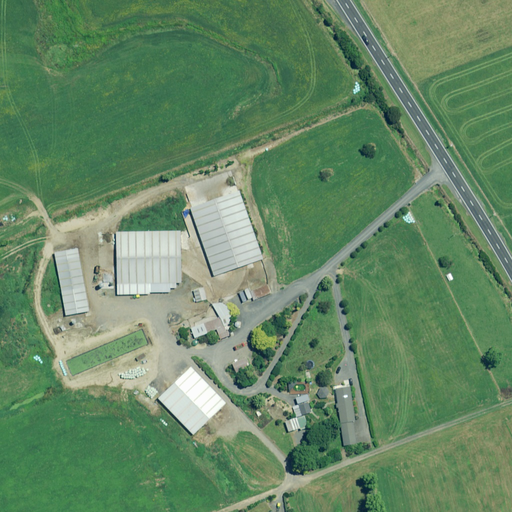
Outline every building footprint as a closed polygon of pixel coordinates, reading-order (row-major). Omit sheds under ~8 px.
[(264,259),(240,191),(191,208),(215,276),(264,259)] [(183,283),(182,232),(117,233),(118,284),(151,284),(151,293),(171,292),(171,288),(177,288),(177,283),(183,283)] [(90,312),(79,249),(55,253),(67,316),(90,312)] [(272,294),(268,285),(251,292),(255,301),(272,294)] [(207,300),(204,288),(194,291),(197,302),(207,300)] [(247,297),(245,292),(239,294),(242,300),(247,297)] [(212,305),(225,327),(227,326),(228,324),(230,322),(231,320),(231,318),(232,316),(231,314),(231,311),(230,309),(229,308),(227,306),(225,305),(223,304),(221,303),(219,303),(217,303),(215,304),(213,305),(212,305)] [(219,318),(192,328),(196,338),(223,328),(219,318)] [(228,330),(226,331),(224,328),(217,330),(221,340),(228,337),(231,336),(228,330)] [(249,368),(245,359),(233,364),(237,373),(249,368)] [(321,387),(318,394),(321,399),(329,398),(330,393),(327,388),(321,387)] [(357,424),(351,387),(336,389),(345,446),(370,442),(369,438),(357,439),(355,425),(357,424)] [(310,401),(308,395),(297,398),(299,406),(294,407),(297,418),(312,413),(309,401),(310,401)] [(306,416),(298,418),(302,430),(309,428),(306,416)] [(297,419),(286,422),(289,432),(300,429),(297,419)]
